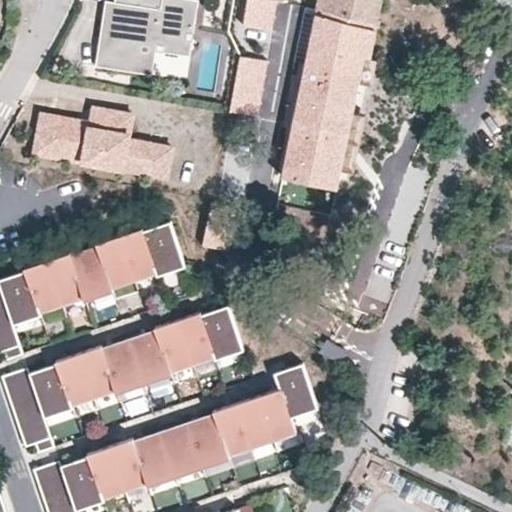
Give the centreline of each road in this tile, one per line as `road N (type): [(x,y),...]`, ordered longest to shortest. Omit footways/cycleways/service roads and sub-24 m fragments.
road 1 (residential): [(315,511),(374,403),(511,36)]
road 2 (track): [(288,37),(248,269),(277,306),(388,367)]
